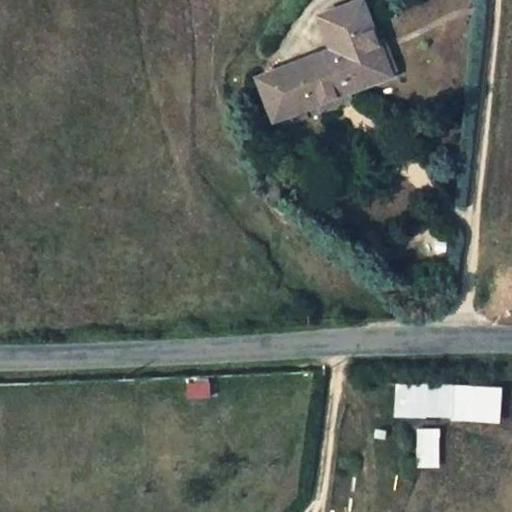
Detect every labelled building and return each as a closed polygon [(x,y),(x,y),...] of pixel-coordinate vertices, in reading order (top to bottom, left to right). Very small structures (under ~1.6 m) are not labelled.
[(256,76),(272,119),(313,104),(345,92),(390,75),(389,73),(377,43),(361,0),(358,0),(317,16),(329,49),(256,76)] [(384,40),(377,43),(389,73),(396,70),(384,40)] [(348,100),(345,92),(313,104),(316,111),(348,100)] [(196,389),(217,388),(217,375),(196,376),(196,389)] [(394,418),(500,420),(500,382),(394,381),(394,418)] [(415,466),(439,467),(440,427),(416,427),(415,466)]
